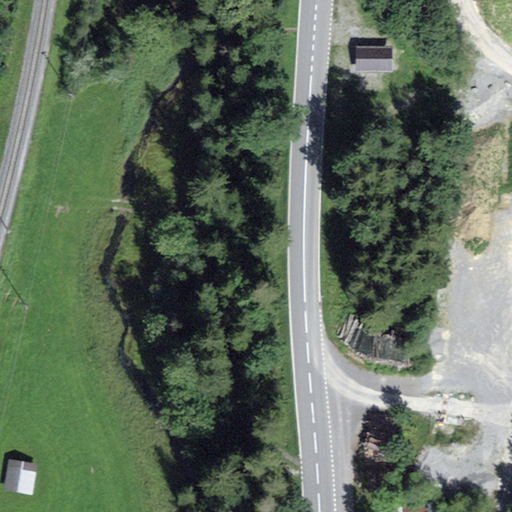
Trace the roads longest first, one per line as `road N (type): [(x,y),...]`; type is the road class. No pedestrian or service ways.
road 1 (secondary): [(316,0),(304,290),(319,511)]
road 2 (unknown): [(311,397),(401,399),(446,436),(469,485),(468,511)]
